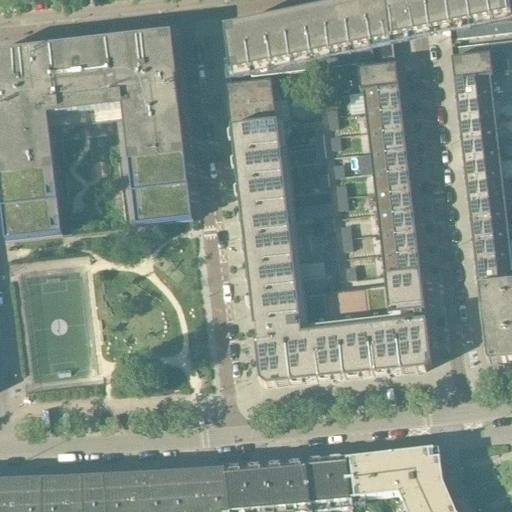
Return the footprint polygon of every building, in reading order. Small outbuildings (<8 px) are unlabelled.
[(511,0),(379,0),(224,32),(225,34),(228,62),(224,63),(225,78),(251,75),(251,80),(374,66),(372,49),(380,47),(382,63),(394,61),(392,44),(424,38),(450,33),(451,44),(511,36),(511,0)] [(0,57),(0,199),(5,246),(62,239),(49,127),(123,119),(136,231),(193,224),(178,93),(177,93),(176,84),(177,84),(172,38),(0,57)] [(511,43),(452,51),(453,62),(490,57),(490,58),(511,55),(511,43)] [(490,57),(453,62),(452,62),(454,84),(490,80),(493,80),(490,58),(490,57)] [(399,91),(396,68),(358,73),(361,96),(363,96),(399,91)] [(490,80),(454,84),(456,95),(456,102),(457,106),(493,102),(490,80)] [(273,105),(271,83),(225,88),(228,110),(273,105)] [(399,91),(363,96),(365,117),(401,113),(400,102),(399,96),(399,91)] [(411,140),(423,139),(422,100),(410,100),(411,140)] [(493,102),(457,106),(458,116),(459,123),(459,126),(495,122),(493,102)] [(276,125),(273,105),(228,110),(230,131),(276,125)] [(336,108),(328,109),(329,121),(337,120),(336,108)] [(401,113),(365,117),(368,137),(404,133),(403,123),(402,116),(401,113)] [(337,120),(329,121),(330,133),(338,132),(337,120)] [(495,122),(459,126),(460,136),(461,143),(461,146),(498,142),(495,122)] [(276,125),(230,131),(231,133),(232,146),(233,153),(234,162),(235,175),(236,181),(237,190),(239,203),(239,210),(240,218),(242,231),(243,238),(244,246),(245,259),(246,266),(247,275),(248,287),(249,294),(250,303),(251,314),(254,317),(256,331),(257,344),(255,344),(259,385),(267,391),(277,389),(277,382),(287,381),(288,388),(291,388),(290,381),(301,379),(302,387),(332,384),(339,383),(347,382),(346,375),(357,374),(358,381),(376,379),(388,378),(395,377),(404,376),(403,369),(414,368),(415,375),(417,375),(423,374),(425,374),(431,367),(426,324),(423,324),(422,315),(425,314),(421,282),(385,286),(385,289),(304,298),(304,294),(297,295),(278,126),(278,125),(276,125)] [(404,133),(368,137),(370,157),(406,153),(405,143),(404,136),(404,133)] [(322,137),(314,138),(316,150),(324,149),(322,137)] [(339,140),(331,141),(333,153),(341,152),(339,140)] [(498,142),(461,146),(463,156),(463,163),(464,167),(500,162),(498,142)] [(324,149),(316,150),(317,162),(325,161),(324,149)] [(406,153),(370,157),(372,177),(408,173),(407,163),(406,156),(406,153)] [(500,162),(464,167),(465,177),(466,183),(466,187),(502,183),(500,162)] [(343,168),(335,169),(336,181),(344,180),(343,168)] [(408,173),(372,177),(375,198),(411,194),(410,184),(409,177),(408,173)] [(327,178),(319,179),(321,190),(329,189),(327,178)] [(502,183),(466,187),(467,197),(468,204),(468,207),(504,203),(502,183)] [(345,189),(337,190),(338,202),(346,201),(345,189)] [(411,194),(375,198),(377,218),(413,214),(412,204),(411,197),(411,194)] [(346,201),(338,202),(340,214),(348,213),(346,201)] [(504,203),(468,207),(470,217),(470,224),(471,227),(507,223),(504,203)] [(329,206),(292,210),(294,223),(331,219),(329,206)] [(413,214),(377,218),(379,239),(415,235),(414,224),(413,217),(413,214)] [(332,222),(324,223),(326,235),(334,234),(332,222)] [(507,223),(471,227),(472,237),(473,244),(473,248),(509,243),(507,223)] [(350,230),(342,231),(343,243),(351,242),(350,230)] [(415,235),(379,239),(382,259),(418,255),(417,244),(416,237),(415,235)] [(351,242),(343,243),(344,255),(352,254),(351,242)] [(509,243),(473,248),(474,258),(475,263),(475,268),(511,264),(509,243)] [(336,251),(328,252),(329,264),(337,263),(336,251)] [(418,255),(382,259),(384,280),(419,276),(419,277),(420,276),(419,265),(418,258),(418,255)] [(337,263),(329,264),(330,276),(338,275),(337,263)] [(511,268),(511,264),(475,268),(476,278),(477,285),(478,289),(511,285),(511,268)] [(324,265),(301,267),(302,281),(325,278),(325,276),(324,265)] [(354,271),(346,272),(348,284),(356,283),(354,271)] [(511,285),(478,289),(477,289),(486,364),(489,366),(511,363),(511,285)] [(443,487),(439,453),(347,464),(352,504),(398,499),(404,511),(425,511),(450,502),(443,487)] [(347,464),(326,465),(331,511),(344,511),(353,511),(352,504),(347,464)] [(331,511),(326,465),(306,467),(311,511),(331,511)] [(311,511),(306,467),(266,470),(269,511),(311,511)] [(269,511),(266,470),(246,472),(249,511),(269,511)] [(249,511),(246,472),(226,474),(229,511),(249,511)] [(229,511),(226,474),(206,475),(209,511),(229,511)] [(209,511),(206,475),(185,476),(187,511),(209,511)] [(187,511),(185,476),(166,478),(168,511),(187,511)] [(168,511),(166,478),(104,481),(106,511),(168,511)] [(106,511),(104,481),(83,482),(84,511),(106,511)] [(84,511),(83,482),(64,483),(64,511),(84,511)] [(44,511),(44,483),(23,484),(24,511),(44,511)] [(64,511),(64,483),(44,483),(44,511),(64,511)] [(24,511),(23,484),(4,485),(4,511),(24,511)] [(454,511),(450,502),(425,511),(454,511)]
